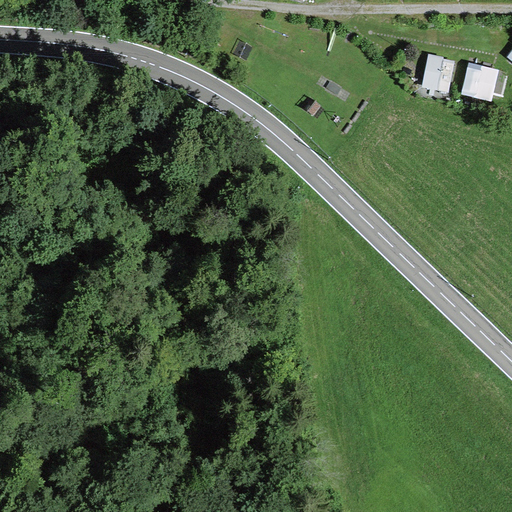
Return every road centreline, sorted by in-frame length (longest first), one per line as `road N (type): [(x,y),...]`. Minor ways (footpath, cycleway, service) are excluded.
road 1 (tertiary): [(0,36),(156,61),(214,87),(281,140),(511,359)]
road 2 (track): [(91,46),(147,188),(84,227),(0,263)]
